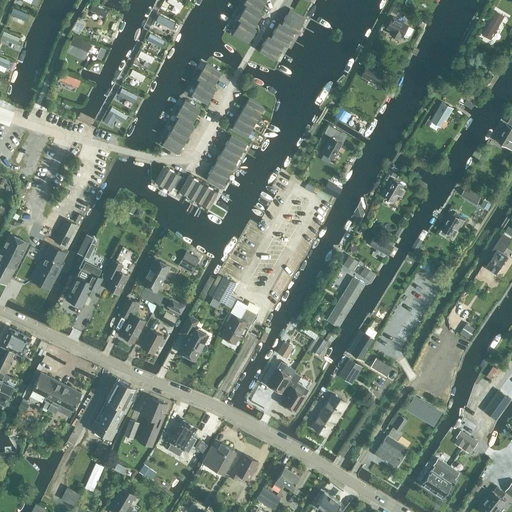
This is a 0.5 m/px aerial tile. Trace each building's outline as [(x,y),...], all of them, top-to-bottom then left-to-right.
[(262,4),(255,0),(245,0),(244,3),(246,4),(258,11),(262,4)] [(242,12),(257,20),(261,13),(258,11),(246,4),(242,12)] [(397,14),(399,9),(394,6),(391,11),(397,14)] [(304,18),(292,11),(290,9),(285,17),(300,25),(304,18)] [(257,20),(242,12),(238,19),(240,20),(252,27),(253,27),(257,20)] [(491,39),(504,16),(497,12),(483,34),(491,39)] [(300,25),(285,17),(281,24),(293,31),(293,32),(296,33),(300,25)] [(393,17),(388,28),(392,30),(390,33),(400,38),(402,35),(403,36),(408,39),(414,29),(408,25),(393,17)] [(236,28),(251,36),(255,29),(253,27),(252,27),(240,20),(236,28)] [(289,38),(293,32),(293,31),(281,24),(279,23),(274,30),(289,38)] [(251,36),(236,28),(232,35),(247,44),(251,36)] [(289,38),(274,30),(270,37),(282,44),(282,45),(285,46),(289,38)] [(278,52),(282,45),(282,44),(270,37),(268,36),(263,43),(278,52)] [(278,52),(263,43),(259,51),(274,59),(278,52)] [(201,71),(216,79),(220,72),(205,63),(201,71)] [(376,84),(382,73),(367,65),(361,76),(376,84)] [(216,79),(201,71),(197,78),(199,80),(211,87),(212,86),(216,79)] [(195,87),(210,95),(214,88),(212,86),(211,87),(199,80),(195,87)] [(210,95),(195,87),(191,94),(206,103),(210,95)] [(244,106),(259,114),(263,107),(248,98),(244,106)] [(180,107),(195,116),(199,108),(185,100),(180,107)] [(439,110),(433,120),(440,125),(444,119),(445,120),(448,116),(452,108),(442,102),(437,109),(439,110)] [(240,113),(254,121),(259,114),(244,106),(240,113)] [(195,116),(180,107),(176,115),(179,116),(191,123),(195,116)] [(345,122),(350,113),(343,109),(338,118),(345,122)] [(235,120),(250,129),(254,121),(240,113),(235,120)] [(174,124),(189,132),(193,124),(191,123),(179,116),(174,124)] [(250,129),(235,120),(231,128),(246,136),(250,129)] [(373,120),(363,136),(368,139),(378,123),(373,120)] [(170,131),(185,139),(189,132),(174,124),(170,131)] [(511,140),(511,139),(511,127),(507,125),(497,140),(506,145),(510,139),(511,140)] [(330,137),(322,152),(333,158),(341,143),(345,135),(329,126),(326,132),(331,136),(330,137)] [(166,138),(181,147),(185,139),(170,131),(166,138)] [(226,142),(241,150),(246,143),(231,135),(226,142)] [(181,147),(166,138),(162,146),(177,154),(181,147)] [(222,149),(237,158),(241,150),(226,142),(222,149)] [(218,157),(233,165),(237,158),(222,149),(218,157)] [(214,164),(229,172),(233,165),(218,157),(214,164)] [(210,171),(225,180),(229,172),(214,164),(210,171)] [(163,185),(171,171),(163,166),(155,181),(163,185)] [(391,166),(385,177),(388,179),(392,174),(395,176),(399,170),(391,166)] [(171,171),(163,185),(170,190),(179,175),(171,171)] [(225,180),(210,171),(206,179),(220,187),(225,180)] [(187,195),(195,180),(188,176),(179,190),(187,195)] [(389,190),(385,197),(393,202),(398,194),(401,196),(405,189),(402,188),(404,185),(394,179),(388,189),(389,190)] [(195,180),(187,195),(194,199),(202,184),(195,180)] [(202,184),(194,199),(202,203),(210,188),(202,184)] [(209,207),(217,192),(210,188),(202,203),(209,207)] [(477,203),(481,197),(465,188),(462,194),(477,203)] [(484,200),(481,205),(488,209),(491,204),(484,200)] [(133,213),(135,208),(128,204),(125,210),(133,213)] [(140,218),(143,212),(138,209),(135,215),(140,218)] [(451,213),(442,228),(451,234),(454,228),(456,229),(458,230),(466,218),(457,212),(455,212),(454,215),(451,213)] [(65,218),(54,240),(65,245),(76,224),(65,218)] [(15,268),(28,242),(10,233),(0,252),(0,280),(7,284),(15,268)] [(361,246),(387,259),(393,245),(368,233),(361,246)] [(496,253),(486,267),(496,273),(507,256),(502,253),(505,248),(504,247),(511,238),(504,233),(502,236),(498,241),(499,241),(496,244),(493,249),(492,250),(496,253)] [(77,253),(88,259),(95,245),(91,243),(94,238),(87,234),(77,253)] [(60,263),(66,252),(50,244),(32,280),(49,289),(62,264),(60,263)] [(182,261),(195,268),(199,260),(186,253),(182,261)] [(352,269),(357,261),(349,256),(344,264),(352,269)] [(156,291),(169,266),(155,258),(142,283),(156,291)] [(118,293),(128,275),(119,271),(122,264),(112,259),(105,273),(111,276),(106,286),(118,293)] [(424,260),(420,266),(429,272),(433,266),(424,260)] [(368,280),(373,272),(365,267),(360,274),(368,280)] [(96,290),(102,278),(92,273),(81,268),(66,298),(82,306),(87,295),(86,294),(88,290),(89,291),(91,288),(96,290)] [(213,285),(208,293),(212,296),(225,303),(230,293),(235,284),(223,277),(217,287),(213,285)] [(325,320),(339,328),(365,286),(351,277),(325,320)] [(127,301),(120,315),(130,321),(122,335),(124,336),(124,339),(128,341),(130,340),(133,341),(141,327),(144,320),(138,317),(136,316),(139,303),(129,298),(127,301)] [(184,305),(172,299),(168,306),(180,313),(184,305)] [(232,314),(221,335),(235,343),(244,326),(248,328),(250,324),(256,313),(246,308),(240,318),(232,314)] [(171,326),(176,317),(166,311),(161,320),(171,326)] [(194,327),(198,320),(189,315),(180,332),(187,336),(179,350),(194,359),(200,350),(201,351),(203,351),(205,351),(207,349),(207,347),(206,345),(205,344),(203,343),(208,335),(194,327)] [(467,323),(460,332),(471,339),(471,337),(477,329),(467,323)] [(1,345),(3,346),(14,351),(22,355),(31,337),(10,327),(1,345)] [(154,352),(163,336),(150,329),(141,346),(154,352)] [(360,358),(373,337),(365,332),(352,353),(360,358)] [(316,341),(313,347),(320,352),(324,346),(316,341)] [(284,342),(278,352),(286,358),(292,347),(284,342)] [(0,352),(0,371),(4,373),(4,372),(14,351),(3,346),(0,352)] [(348,359),(338,375),(350,383),(360,367),(348,359)] [(399,372),(390,367),(377,359),(371,367),(386,376),(394,381),(399,372)] [(266,383),(281,393),(282,390),(284,387),(290,378),(291,376),(294,370),(287,365),(281,361),(277,367),(276,367),(277,368),(267,383),(266,383)] [(491,378),(497,369),(494,366),(487,376),(491,378)] [(0,402),(4,404),(5,402),(5,403),(6,400),(12,387),(1,382),(2,379),(1,379),(4,374),(0,372),(0,402)] [(41,372),(32,388),(46,395),(44,400),(46,401),(43,407),(47,409),(50,403),(61,382),(41,372)] [(281,402),(280,402),(287,407),(288,408),(291,410),(293,410),(295,411),(296,411),(295,410),(296,408),(298,407),(300,404),(300,402),(304,395),(305,396),(305,395),(308,389),(290,378),(284,387),(282,390),(287,393),(281,402)] [(129,399),(134,388),(117,379),(106,399),(107,399),(96,420),(95,419),(91,427),(111,438),(131,400),(129,399)] [(61,382),(50,403),(57,406),(59,402),(73,409),(81,393),(61,382)] [(485,410),(497,419),(511,399),(499,390),(485,410)] [(331,394),(317,416),(311,425),(327,434),(347,403),(331,394)] [(162,414),(166,404),(149,396),(142,414),(148,416),(138,440),(152,446),(165,415),(162,414)] [(418,398),(412,407),(429,417),(435,408),(418,398)] [(124,435),(127,436),(132,438),(139,422),(130,419),(124,435)] [(192,435),(197,427),(183,419),(170,442),(188,453),(196,438),(192,435)] [(461,430),(457,437),(465,443),(468,438),(469,436),(461,430)] [(384,439),(375,453),(380,457),(381,456),(396,465),(404,452),(407,448),(387,435),(384,439)] [(468,438),(465,443),(473,448),(478,441),(469,436),(468,438)] [(202,451),(207,444),(199,439),(194,447),(202,451)] [(218,449),(211,445),(203,461),(223,472),(234,451),(220,443),(218,449)] [(99,444),(94,452),(104,457),(108,449),(99,444)] [(248,479),(258,461),(244,454),(236,468),(234,467),(230,475),(236,479),(238,473),(248,479)] [(438,458),(433,465),(435,466),(432,471),(430,470),(428,472),(426,471),(421,480),(423,481),(421,484),(433,492),(450,466),(438,458)] [(85,486),(95,491),(106,467),(96,462),(85,486)] [(126,468),(116,462),(113,468),(123,474),(126,468)] [(143,465),(138,472),(145,477),(150,470),(143,465)] [(291,488),(299,476),(284,466),(276,479),(277,479),(274,484),(281,488),(284,483),(291,488)] [(454,478),(459,472),(450,466),(433,492),(442,498),(451,484),(453,485),(456,480),(454,478)] [(484,511),(496,511),(505,500),(501,497),(505,492),(496,486),(493,491),(492,491),(479,508),(484,511)] [(61,498),(74,504),(80,493),(67,487),(61,498)] [(134,494),(122,487),(110,508),(108,511),(109,511),(129,511),(133,507),(128,504),(134,494)] [(256,498),(273,508),(280,497),(263,487),(256,498)] [(325,511),(333,511),(340,504),(324,492),(315,504),(325,511)] [(33,511),(44,511),(46,508),(37,503),(33,511)]
